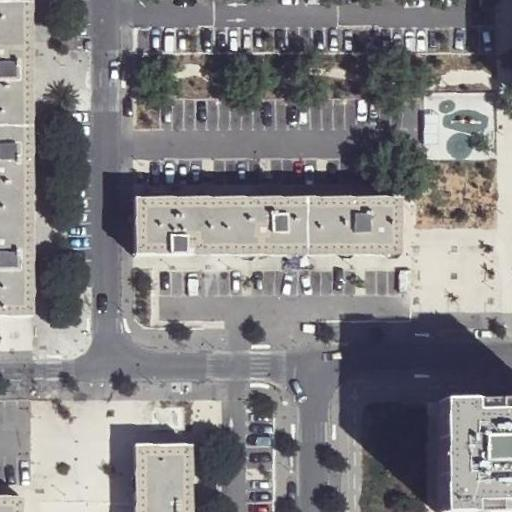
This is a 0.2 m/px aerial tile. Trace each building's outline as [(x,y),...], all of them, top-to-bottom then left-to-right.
[(0,0),(0,323),(31,323),(30,219),(30,108),(29,0),(0,0)] [(133,202),(133,256),(190,257),(397,256),(398,201),(133,202)] [(311,269),(313,292),(343,290),(342,267),(311,269)] [(511,511),(511,401),(437,402),(438,511),(511,511)] [(190,511),(191,447),(132,446),(132,511),(190,511)] [(0,503),(0,511),(21,511),(21,504),(0,503)]
